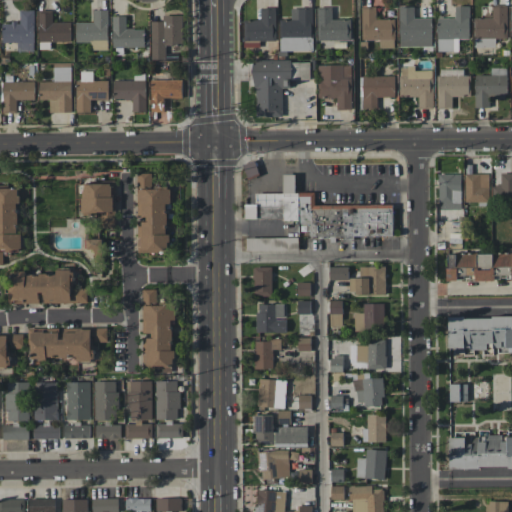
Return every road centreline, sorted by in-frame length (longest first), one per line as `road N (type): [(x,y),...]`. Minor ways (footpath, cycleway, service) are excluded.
road 1 (residential): [(420,511),(419,141)]
road 2 (tertiary): [(217,469),(216,198)]
road 3 (residential): [(217,469),(0,472)]
road 4 (tertiary): [(215,145),(0,146)]
road 5 (tertiary): [(511,140),(298,144)]
road 6 (residential): [(129,274),(130,315),(0,318)]
